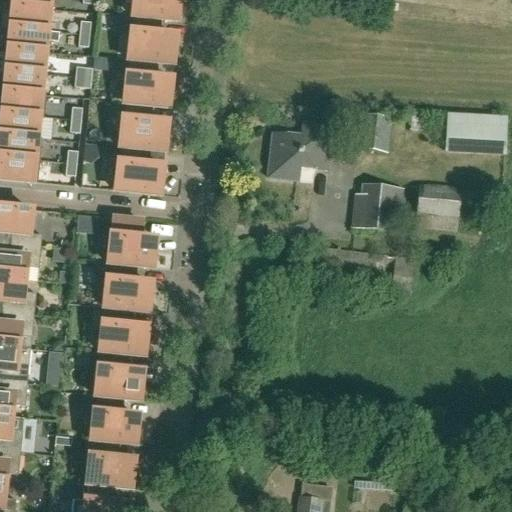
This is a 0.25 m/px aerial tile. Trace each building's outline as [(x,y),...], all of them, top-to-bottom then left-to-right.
[(12,0),(11,9),(13,9),(13,8),(49,12),(50,0),(12,0)] [(135,0),(133,18),(159,21),(177,23),(177,18),(181,19),(182,9),(178,8),(178,0),(135,0)] [(13,8),(13,9),(9,30),(11,31),(11,30),(47,33),(49,12),(13,8)] [(158,32),(159,21),(133,18),(129,62),(154,64),(172,66),(175,39),(159,37),(160,32),(158,32)] [(89,37),(91,25),(80,24),(79,36),(89,37)] [(7,52),(9,52),(9,51),(45,55),(46,42),(57,44),(58,34),(47,33),(11,30),(11,31),(7,52)] [(88,50),(89,37),(79,36),(78,49),(88,50)] [(9,51),(9,52),(5,73),(7,74),(7,73),(43,76),(45,55),(9,51)] [(153,76),(154,64),(129,62),(124,106),(150,108),(168,110),(171,82),(155,81),(156,76),(153,76)] [(75,79),(91,81),(92,71),(76,69),(75,79)] [(7,73),(7,74),(2,95),(5,95),(5,94),(41,97),(43,77),(43,76),(7,73)] [(74,89),(90,91),(91,81),(75,79),(74,89)] [(5,94),(5,95),(0,116),(2,117),(3,116),(38,119),(43,120),(45,98),(41,97),(5,94)] [(150,108),(124,106),(120,149),(146,152),(164,153),(166,126),(151,124),(151,119),(149,119),(150,108)] [(71,122),(81,123),(82,111),(72,110),(71,122)] [(3,116),(2,117),(0,128),(0,137),(0,138),(1,137),(36,140),(38,119),(3,116)] [(388,153),(391,120),(361,116),(357,148),(388,153)] [(504,156),(505,118),(447,116),(445,153),(504,156)] [(70,135),(80,136),(81,123),(71,122),(70,135)] [(298,168),(319,170),(327,171),(332,127),(300,123),(299,139),(272,135),(267,179),(296,183),(298,168)] [(1,137),(0,138),(0,139),(0,158),(39,163),(41,141),(36,140),(1,137)] [(146,152),(120,149),(115,193),(159,197),(162,169),(147,168),(147,163),(163,165),(164,153),(146,152)] [(67,165),(77,166),(78,154),(68,153),(67,165)] [(0,158),(0,181),(32,184),(32,180),(37,181),(38,164),(39,163),(0,158)] [(65,178),(75,179),(77,166),(67,165),(65,178)] [(399,234),(403,190),(361,186),(360,196),(355,196),(352,229),(399,234)] [(457,232),(461,192),(419,187),(415,228),(457,232)] [(29,236),(31,212),(0,209),(0,233),(15,235),(14,246),(40,249),(41,237),(29,236)] [(141,223),(114,220),(112,238),(111,238),(108,265),(109,265),(134,268),(152,270),(155,242),(139,241),(140,236),(137,235),(139,224),(141,224),(141,223)] [(256,398),(270,244),(232,241),(220,394),(256,398)] [(0,256),(0,279),(24,282),(26,269),(38,271),(40,249),(14,246),(12,258),(0,256)] [(298,283),(319,286),(410,298),(415,260),(303,246),(298,283)] [(134,268),(109,265),(108,282),(106,282),(104,310),(105,310),(130,312),(148,314),(151,286),(135,285),(135,280),(133,280),(134,268)] [(24,282),(0,279),(0,302),(8,303),(7,315),(33,317),(36,295),(23,294),(24,282)] [(99,354),(100,354),(125,357),(143,358),(146,330),(131,329),(131,324),(129,324),(130,312),(105,310),(103,326),(102,326),(99,354)] [(6,326),(0,325),(0,348),(18,351),(19,338),(31,339),(33,317),(7,315),(6,326)] [(0,384),(27,386),(30,352),(18,351),(0,348),(0,371),(1,372),(0,384)] [(95,398),(96,398),(121,401),(139,402),(142,375),(126,373),(127,368),(124,368),(125,357),(100,354),(99,371),(98,370),(95,398)] [(0,385),(0,418),(11,419),(12,407),(25,408),(27,386),(0,384),(0,385)] [(121,401),(96,398),(95,415),(93,415),(91,442),(92,442),(117,445),(135,446),(138,419),(122,417),(122,413),(120,412),(121,401)] [(23,421),(11,419),(0,418),(0,453),(20,455),(23,421)] [(117,445),(92,442),(90,459),(89,459),(86,486),(87,486),(112,489),(130,491),(133,463),(118,462),(118,457),(116,456),(117,445)] [(0,487),(4,488),(5,475),(18,477),(20,455),(0,453),(0,487)] [(362,499),(399,500),(399,485),(362,484),(362,499)] [(112,489),(87,486),(86,503),(85,503),(83,511),(128,511),(129,507),(113,506),(114,501),(111,500),(112,489)] [(4,488),(0,487),(0,511),(14,511),(2,510),(4,488)] [(321,511),(323,502),(298,499),(295,511),(321,511)]
